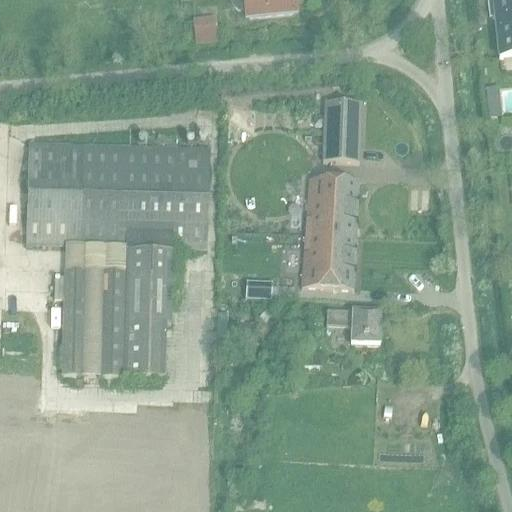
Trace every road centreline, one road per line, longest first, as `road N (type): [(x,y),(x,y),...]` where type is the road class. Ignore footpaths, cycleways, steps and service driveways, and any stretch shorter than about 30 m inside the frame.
road 1 (unclassified): [(509,511),(481,412),(446,106)]
road 2 (unclassified): [(0,89),(369,51)]
